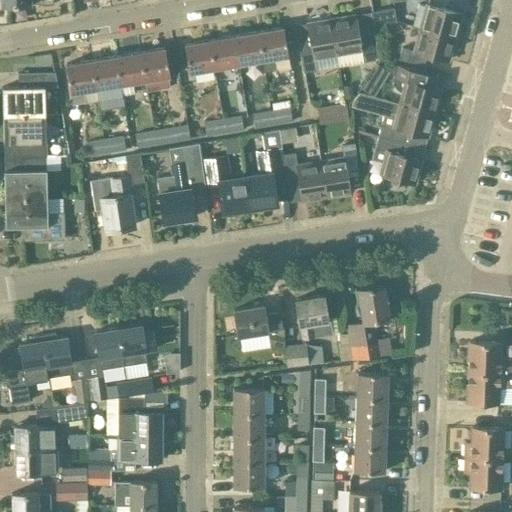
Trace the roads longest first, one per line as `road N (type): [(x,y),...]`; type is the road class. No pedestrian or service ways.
road 1 (residential): [(0,43),(254,0)]
road 2 (residential): [(194,511),(196,257)]
road 3 (residential): [(196,257),(406,226),(446,228)]
road 4 (residential): [(424,511),(438,275)]
road 5 (residential): [(446,228),(511,11)]
road 6 (residential): [(0,291),(196,257)]
